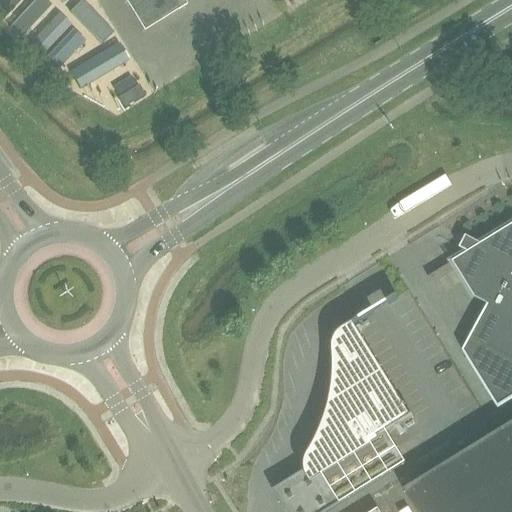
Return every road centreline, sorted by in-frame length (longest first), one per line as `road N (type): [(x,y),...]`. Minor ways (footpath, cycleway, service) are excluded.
road 1 (unclassified): [(511,169),(475,178),(288,295),(261,332),(235,423),(173,468)]
road 2 (secondary): [(113,258),(511,8)]
road 3 (unclassified): [(173,468),(106,503),(0,491)]
road 4 (unclassified): [(97,343),(173,468)]
